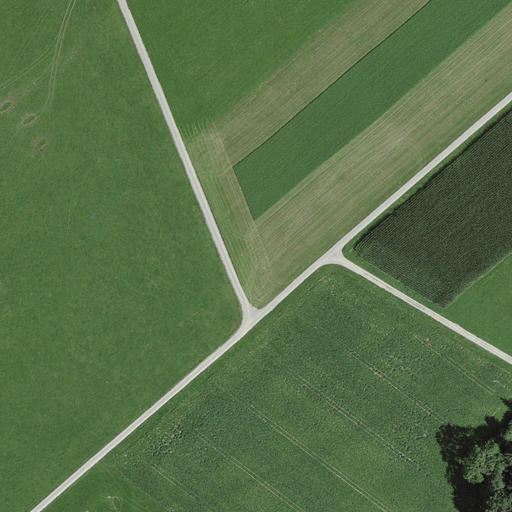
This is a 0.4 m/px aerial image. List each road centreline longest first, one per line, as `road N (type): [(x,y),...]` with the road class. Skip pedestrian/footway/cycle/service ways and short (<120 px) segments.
road 1 (track): [(39,511),(511,101)]
road 2 (track): [(253,326),(121,0)]
road 3 (track): [(511,358),(336,254)]
